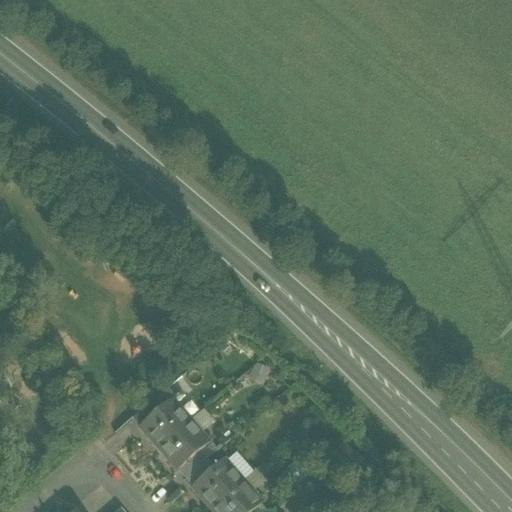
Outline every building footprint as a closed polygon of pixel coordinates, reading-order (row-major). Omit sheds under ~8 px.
[(154,402),(133,420),(141,429),(162,411),(154,402)] [(141,429),(139,431),(158,452),(191,423),(173,402),(162,411),(141,429)] [(191,423),(158,452),(176,473),(178,472),(199,453),(209,444),(191,423)] [(199,453),(178,472),(185,480),(207,462),(199,453)] [(207,462),(185,480),(193,489),(214,471),(207,462)] [(193,489),(192,491),(210,511),(244,483),(225,462),(214,471),(193,489)] [(244,483),(210,511),(252,511),(262,504),(244,483)]
